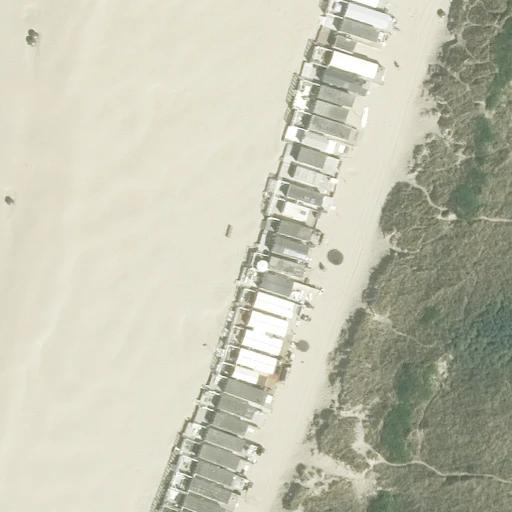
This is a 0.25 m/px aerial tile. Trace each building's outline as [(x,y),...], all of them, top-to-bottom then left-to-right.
[(348,0),(343,17),(376,27),(380,13),(370,9),(372,0),(348,0)] [(339,16),(334,31),(351,37),(356,22),(339,16)] [(350,57),(355,43),(335,37),(330,51),(350,57)] [(360,79),(370,81),(373,65),(327,54),(319,86),(356,94),(360,79)] [(315,86),(301,132),(287,128),(283,141),(336,157),(345,128),(340,127),(349,96),(315,86)] [(325,197),(336,162),(294,149),(290,160),(283,158),(271,197),(269,197),(264,212),(307,225),(317,194),(325,197)] [(270,219),(266,232),(301,242),(305,228),(270,219)] [(293,261),(298,246),(265,235),(259,250),(293,261)] [(289,276),(292,263),(258,256),(255,269),(289,276)] [(253,270),(247,285),(292,302),(298,287),(253,270)] [(185,419),(157,511),(222,511),(228,494),(230,494),(234,480),(222,476),(243,405),(249,407),(255,389),(240,385),(245,369),(259,373),(281,301),(242,289),(206,413),(192,408),(188,420),(185,419)]
